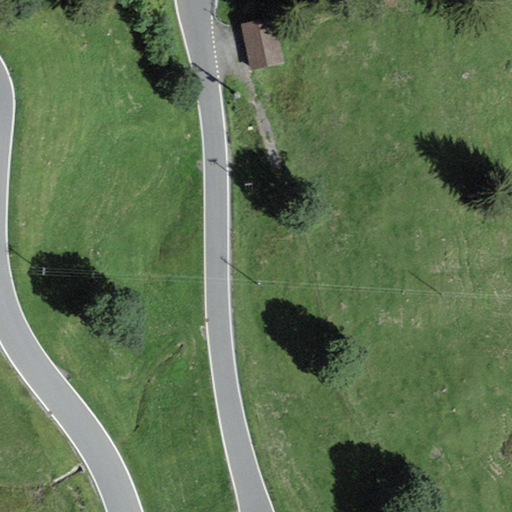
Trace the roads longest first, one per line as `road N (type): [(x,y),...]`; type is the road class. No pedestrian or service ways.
road 1 (secondary): [(195,0),(212,98),(225,385),(256,511)]
road 2 (secondary): [(125,511),(117,485),(18,341),(0,301)]
